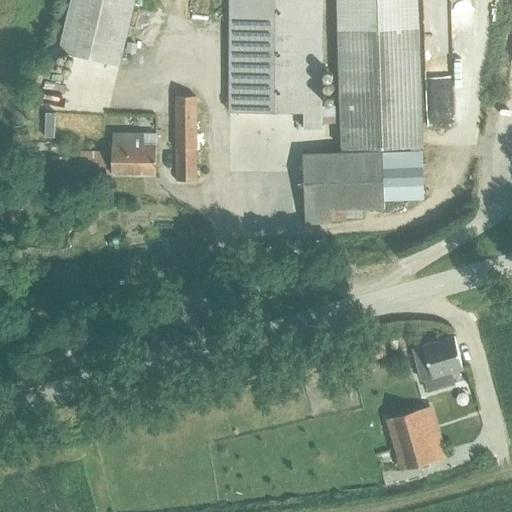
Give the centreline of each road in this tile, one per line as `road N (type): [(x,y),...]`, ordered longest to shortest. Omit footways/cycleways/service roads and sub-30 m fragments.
road 1 (tertiary): [(0,409),(511,266)]
road 2 (track): [(0,395),(54,357),(173,321),(209,296)]
road 3 (track): [(377,304),(390,281),(476,227),(511,184)]
road 4 (track): [(377,304),(341,290),(209,296)]
